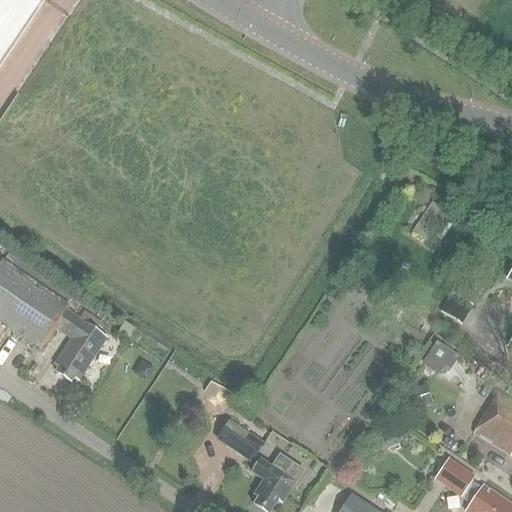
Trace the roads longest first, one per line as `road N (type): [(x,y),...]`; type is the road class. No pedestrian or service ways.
road 1 (secondary): [(256,24),(377,91),(511,129)]
road 2 (unclassified): [(194,511),(0,380)]
